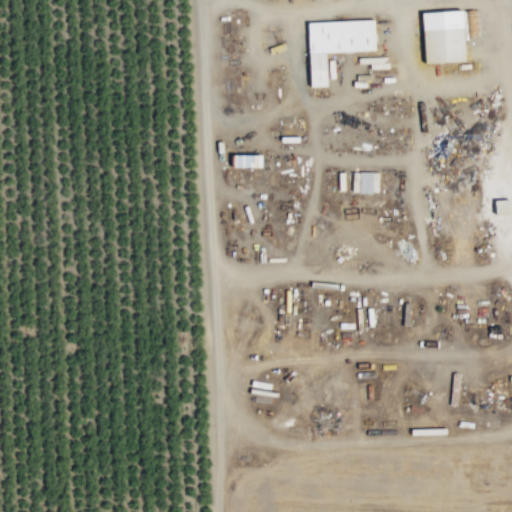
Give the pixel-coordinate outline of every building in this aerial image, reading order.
[(371,50),(370,20),(304,22),(306,87),(323,87),(322,52),(371,50)] [(460,61),(459,27),(418,29),(419,63),(460,61)] [(257,168),(257,155),(229,155),(229,167),(257,168)] [(349,192),(377,193),(377,173),(349,172),(349,192)] [(491,200),(491,215),(506,214),(506,200),(491,200)]
